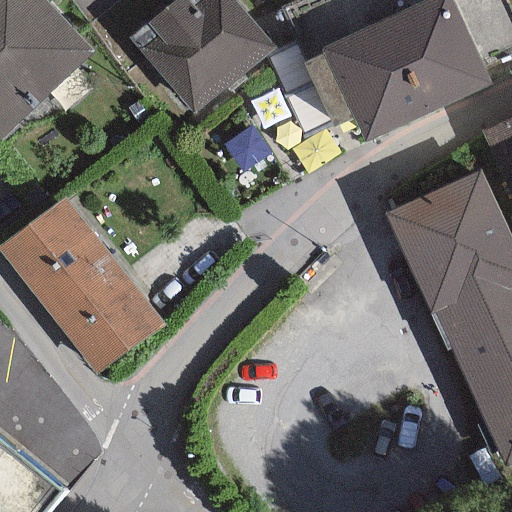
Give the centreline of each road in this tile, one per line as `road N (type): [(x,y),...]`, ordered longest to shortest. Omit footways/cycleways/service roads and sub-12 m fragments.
road 1 (residential): [(511,105),(399,151),(354,185),(192,356),(167,387),(135,454)]
road 2 (residential): [(0,285),(97,418),(135,454)]
